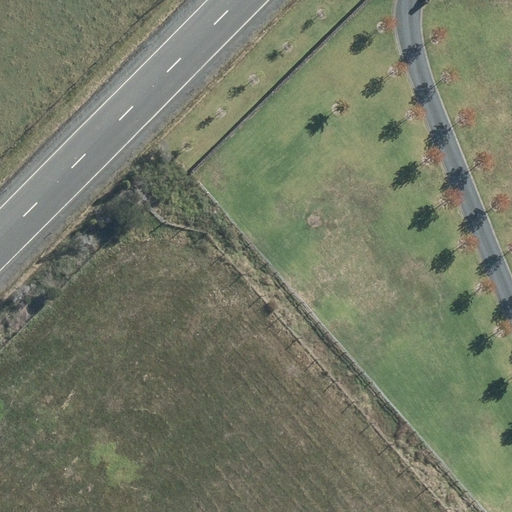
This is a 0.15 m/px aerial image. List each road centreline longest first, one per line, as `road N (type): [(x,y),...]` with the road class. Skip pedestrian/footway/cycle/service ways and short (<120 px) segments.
road 1 (unknown): [(20,225),(240,511)]
road 2 (tertiary): [(0,244),(245,0)]
road 3 (track): [(410,0),(424,63),(511,316)]
